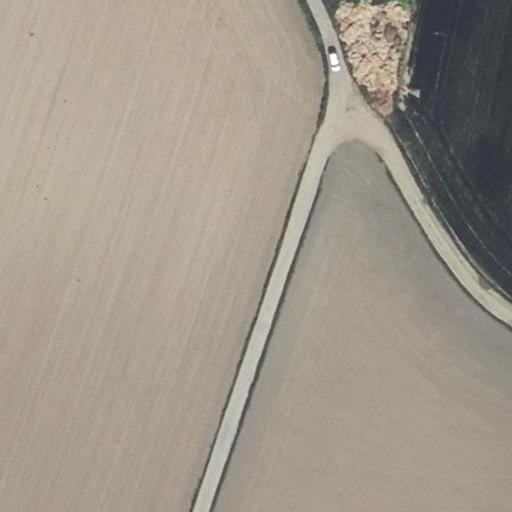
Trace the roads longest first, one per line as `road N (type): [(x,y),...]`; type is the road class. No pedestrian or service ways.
road 1 (track): [(352,68),(203,511)]
road 2 (track): [(352,68),(465,285),(511,321)]
